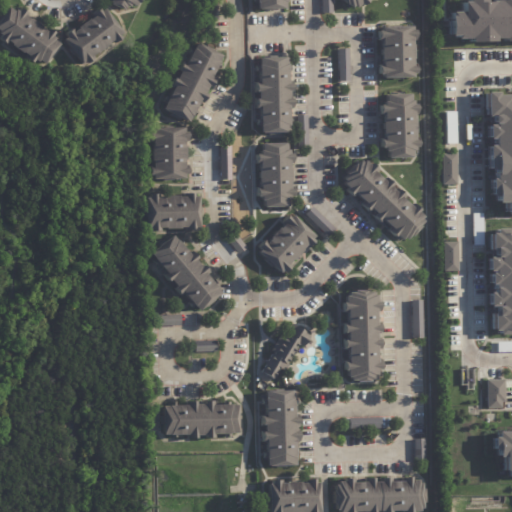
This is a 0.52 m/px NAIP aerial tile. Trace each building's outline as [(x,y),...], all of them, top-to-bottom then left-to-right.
[(137,0),(136,4),(135,3),(133,7),(128,4),(126,8),(124,6),(123,9),(121,9),(121,11),(109,5),(109,3),(108,3),(109,0),(137,0)] [(287,0),(287,2),(283,2),(283,10),(255,10),(254,0),(287,0)] [(330,0),(330,12),(330,13),(319,13),(319,0),(330,0)] [(368,0),(360,7),(359,5),(353,10),(351,7),(348,9),(344,4),(343,6),(337,0),(368,0)] [(452,0),(511,0),(511,38),(469,37),(469,42),(447,41),(447,17),(452,17),(452,0)] [(21,10),(24,13),(22,15),(24,17),(25,16),(37,24),(37,26),(41,29),(43,25),(51,30),(48,35),(50,36),(49,38),(54,42),(40,63),(34,58),(33,60),(30,58),(28,62),(21,57),(22,54),(5,43),(6,42),(4,40),(2,42),(0,40),(0,8),(2,5),(9,10),(10,8),(13,10),(15,7),(21,10)] [(115,41),(112,43),(111,41),(106,44),(107,45),(95,54),(94,53),(92,55),(93,58),(85,64),(83,61),(80,64),(62,40),(66,37),(64,34),(71,29),(73,31),(77,29),(76,27),(87,19),(87,20),(93,15),(91,13),(97,9),(99,11),(102,9),(109,18),(112,16),(118,25),(115,27),(120,33),(117,36),(119,38),(115,41)] [(413,30),(413,40),(408,40),(408,45),(411,45),(411,59),(409,59),(409,64),(413,64),(413,73),(409,73),(410,77),(380,78),(380,75),(377,75),(377,64),(380,64),(380,60),(378,60),(378,45),(379,45),(379,40),(375,40),(375,31),(378,31),(378,27),(409,26),(409,30),(413,30)] [(209,76),(213,78),(208,88),(206,87),(202,94),(205,96),(201,103),(197,101),(192,110),(196,112),(193,118),(189,116),(185,123),(160,110),(170,90),(167,88),(172,78),(174,79),(177,73),(175,72),(179,63),(183,64),(193,43),(220,56),(217,61),(221,63),(217,69),(214,67),(209,76)] [(338,82),(336,82),(336,50),(346,50),(347,81),(338,82)] [(289,72),(284,73),(284,81),(289,81),(290,92),(286,93),(286,98),(290,98),(290,109),(285,109),(286,119),(289,119),(290,126),(285,126),(285,134),(257,135),(256,110),(252,111),(251,101),(254,101),(254,93),(252,94),(251,83),(256,83),(255,58),(284,57),(284,65),(288,65),(289,72)] [(511,93),(511,192),(479,193),(478,172),(482,172),(480,112),(476,112),(475,90),(500,89),(500,94),(511,93)] [(415,111),(415,114),(411,114),(411,119),(413,119),(413,134),(411,134),(411,138),(415,138),(415,147),(411,147),(411,152),(409,152),(409,158),(386,159),(386,151),(383,151),(383,148),(379,148),(379,138),(382,138),(381,134),(380,134),(380,120),(381,120),(381,115),(378,115),(377,106),(381,106),(381,102),(383,102),(383,95),(408,95),(408,101),(410,101),(410,105),(415,105),(415,111)] [(306,148),(306,149),(295,149),(294,116),(304,116),(306,148)] [(187,138),(187,141),(183,142),(183,147),(184,147),(185,162),(183,162),(183,166),(187,166),(187,175),(183,175),(183,180),(153,181),(153,176),(150,176),(150,168),(153,168),(153,162),(151,162),(151,148),(152,148),(152,144),(149,144),(149,134),(152,134),(152,129),(183,128),(183,133),(187,133),(187,138)] [(291,164),(288,164),(288,169),(289,169),(289,184),(288,184),(288,187),(291,187),(291,197),(288,198),(288,203),(285,203),(285,209),(261,210),(261,203),(258,203),(258,198),(255,198),(255,190),(257,190),(257,184),(256,184),(255,170),(257,170),(257,166),(255,166),(255,155),(257,155),(257,152),(259,151),(259,144),(284,144),(284,152),(287,152),(287,155),(292,154),(292,164),(291,164)] [(228,145),(229,180),(219,180),(218,145),(228,145)] [(454,153),(439,154),(440,185),(454,184),(454,153)] [(375,167),(377,169),(373,172),(381,180),(384,177),(391,184),(389,187),(393,191),(396,188),(404,196),(401,199),(408,206),(410,203),(418,210),(416,212),(421,216),(419,219),(421,221),(417,224),(418,225),(409,236),(408,235),(404,240),(401,237),(399,240),(394,235),(393,236),(386,229),(388,227),(380,220),(377,223),(370,216),(372,214),(367,209),(366,210),(358,203),(360,201),(353,194),(350,197),(342,190),(344,187),(340,183),(342,181),(339,178),(343,174),(342,173),(352,162),(353,164),(357,160),(359,162),(361,160),(367,165),(370,162),(375,167)] [(198,228),(193,228),(194,231),(185,231),(185,228),(180,228),(180,229),(165,230),(165,229),(162,229),(162,232),(151,232),(151,229),(146,229),(146,198),(151,198),(151,195),(161,195),(161,198),(165,198),(165,196),(179,196),(179,197),(185,197),(184,194),(193,194),(193,197),(197,197),(198,228)] [(326,236),(324,238),(301,215),(309,207),(332,230),(326,236)] [(309,245),(307,247),(305,246),(289,262),(291,265),(283,273),(281,271),(278,274),(256,252),(259,249),(257,247),(264,240),(266,241),(268,239),(267,238),(278,227),(279,228),(283,224),(281,222),(287,216),(289,217),(291,215),(313,236),(310,239),(313,241),(309,245)] [(511,228),(511,327),(483,329),(482,307),(486,307),(484,247),(480,247),(479,225),(503,224),(504,229),(511,228)] [(232,232),(244,249),(236,255),(223,238),(232,232)] [(182,241),(183,243),(180,245),(185,253),(189,250),(196,258),(193,260),(198,266),(201,264),(207,272),(203,275),(209,283),(214,280),(218,286),(214,288),(218,293),(212,298),(214,300),(205,306),(204,305),(195,311),(189,304),(188,305),(186,302),(180,292),(176,295),(172,288),(173,287),(168,280),(167,281),(161,273),(163,272),(148,252),(171,235),(175,241),(180,238),(182,241)] [(456,271),(455,242),(441,242),(441,271),(456,271)] [(378,309),(378,313),(373,313),(373,323),(378,323),(378,334),(373,334),(373,339),(379,339),(379,351),(374,351),(374,361),(378,361),(379,372),(376,372),(376,379),(372,379),(372,382),(367,382),(367,384),(353,384),(353,382),(348,382),(348,379),(345,379),(344,373),(342,373),(342,365),(345,365),(344,352),(341,352),(341,342),(344,342),(344,335),(341,335),(341,326),(344,326),(344,314),(340,314),(340,305),(342,305),(342,297),(345,297),(345,294),(351,294),(351,292),(365,292),(365,293),(372,293),(372,297),(374,297),(374,304),(378,304),(378,309)] [(421,339),(411,339),(410,302),(420,301),(421,339)] [(157,326),(157,316),(178,316),(178,326),(157,326)] [(293,326),(309,336),(302,347),(297,344),(285,363),(288,365),(283,373),(279,371),(271,384),(258,376),(272,353),(269,352),(279,336),(282,338),(291,324),(293,326)] [(214,352),(192,353),(192,344),(214,343),(214,352)] [(502,379),(484,380),(485,408),(503,408),(502,379)] [(296,401),(296,406),(291,406),(292,416),(297,416),(297,427),(293,427),(293,431),(297,431),(297,443),(292,443),(293,453),(297,453),(298,459),(292,459),(293,468),(264,469),(264,461),(263,462),(262,444),(259,444),(259,434),(262,434),(261,428),(259,428),(258,417),(262,417),(261,401),(262,401),(262,393),(273,393),(273,390),(283,390),(283,393),(291,393),(291,398),(296,398),(296,401)] [(234,406),(235,414),(239,414),(239,425),(235,425),(235,434),(213,435),(213,439),(202,440),(202,436),(193,436),(193,439),(186,440),(186,436),(167,436),(167,435),(161,435),(161,408),(167,408),(167,407),(169,407),(169,403),(175,403),(175,407),(184,407),(184,403),(193,403),(194,405),(202,405),(202,403),(213,403),(213,406),(222,406),(222,403),(231,403),(231,406),(234,406)] [(379,428),(379,429),(346,431),(346,420),(379,418),(379,428)] [(492,431),(501,431),(501,427),(511,427),(511,470),(508,470),(508,475),(486,474),(486,450),(491,450),(492,431)] [(423,461),(423,462),(413,462),(412,440),(423,440),(423,461)] [(421,490),(422,504),(420,504),(420,509),(417,509),(417,511),(336,511),(332,511),(332,506),(331,506),(331,492),(332,492),(332,486),(335,486),(335,483),(341,483),(341,480),(352,480),(352,484),(363,484),(363,479),(376,479),(376,483),(379,483),(379,479),(389,479),(389,483),(401,483),(401,479),(409,479),(409,481),(416,481),(416,484),(420,484),(420,490),(421,490)] [(317,506),(317,511),(266,511),(265,486),(269,486),(269,483),(280,482),(280,485),(298,484),(298,486),(304,485),(304,481),(313,481),(313,485),(317,484),(317,494),(319,494),(320,506),(317,506)]
